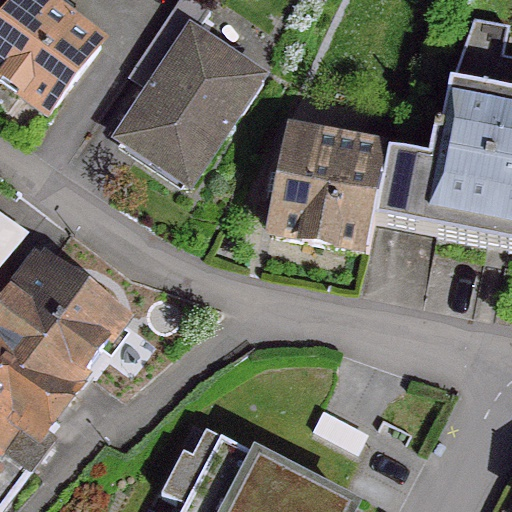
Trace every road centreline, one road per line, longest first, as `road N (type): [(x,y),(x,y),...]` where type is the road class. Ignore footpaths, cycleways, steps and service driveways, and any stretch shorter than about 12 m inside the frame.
road 1 (residential): [(0,151),(158,258),(229,288),(511,360)]
road 2 (residential): [(511,378),(440,511)]
